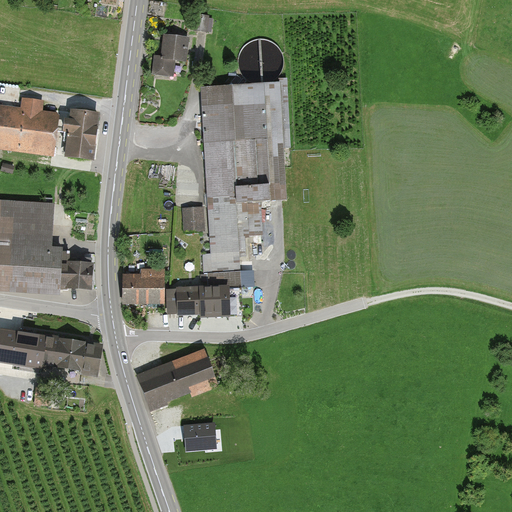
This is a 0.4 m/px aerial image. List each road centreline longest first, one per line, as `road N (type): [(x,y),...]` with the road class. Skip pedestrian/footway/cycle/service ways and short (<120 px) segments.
road 1 (track): [(117,344),(251,337),(425,291),(511,306)]
road 2 (secondary): [(137,0),(109,234),(112,314)]
road 3 (secondary): [(112,314),(169,511)]
